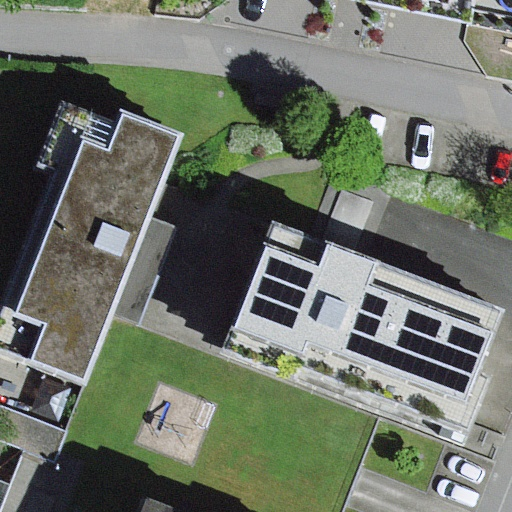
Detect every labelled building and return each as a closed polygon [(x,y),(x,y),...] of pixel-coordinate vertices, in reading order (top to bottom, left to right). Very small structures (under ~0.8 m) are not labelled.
[(511,0),(433,0),(511,16),(511,0)] [(182,139),(118,113),(113,125),(60,105),(34,170),(51,176),(0,299),(0,359),(85,387),(182,139)] [(354,257),(372,203),(342,191),(323,245),(273,226),(231,332),(303,358),(306,347),(465,407),(500,313),(354,257)] [(69,433),(0,405),(0,444),(56,466),(69,433)] [(175,511),(145,500),(140,511),(175,511)]
